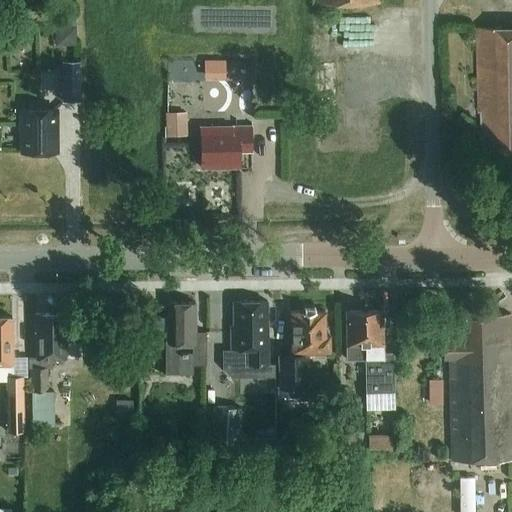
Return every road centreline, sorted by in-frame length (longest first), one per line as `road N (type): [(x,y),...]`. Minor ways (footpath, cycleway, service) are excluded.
road 1 (tertiary): [(433,258),(0,263)]
road 2 (unclassified): [(433,258),(430,0)]
